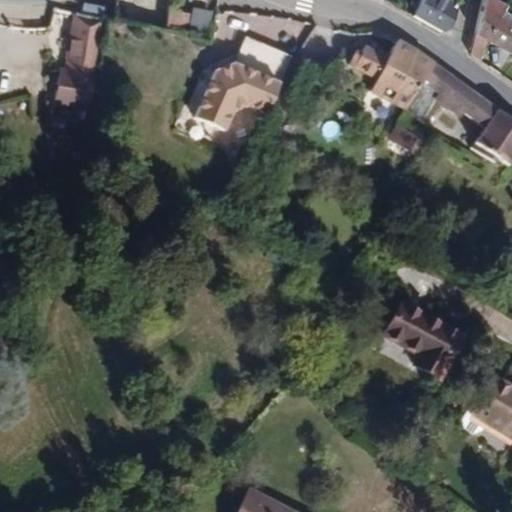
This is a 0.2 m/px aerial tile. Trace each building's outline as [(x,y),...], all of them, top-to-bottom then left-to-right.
[(448,28),(456,5),(448,0),(418,0),(411,15),(439,32),(448,28)] [(507,4),(498,0),(483,0),(477,34),(511,53),(511,15),(504,11),(507,4)] [(166,12),(163,35),(185,39),(188,15),(166,12)] [(88,109),(97,71),(101,22),(74,16),(65,76),(58,74),(53,103),(88,109)] [(214,71),(195,118),(223,130),(240,118),(245,104),(263,112),(285,57),(243,40),(235,62),(214,71)] [(369,94),(404,112),(420,86),(432,65),(414,52),(396,43),(386,61),(363,48),(358,57),(352,54),(346,66),(375,81),(369,94)] [(511,123),(496,113),(432,65),(420,86),(435,95),(483,129),(474,144),(508,167),(511,161),(511,123)] [(297,95),(304,70),(291,66),(283,91),(297,95)] [(420,86),(404,112),(423,121),(435,95),(420,86)] [(386,141),(414,156),(422,143),(395,128),(386,141)] [(439,380),(462,339),(399,304),(381,337),(417,356),(412,367),(439,380)] [(511,440),(511,390),(491,378),(469,415),(511,440)] [(284,511),(246,491),(235,511),(284,511)]
